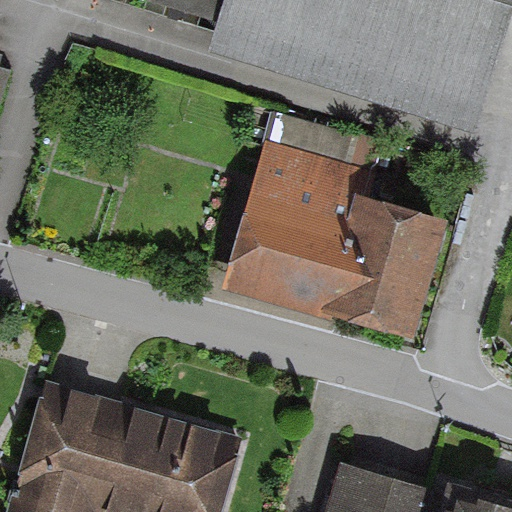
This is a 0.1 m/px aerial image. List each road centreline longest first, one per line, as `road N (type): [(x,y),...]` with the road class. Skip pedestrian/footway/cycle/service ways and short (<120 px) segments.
road 1 (residential): [(511,421),(0,279)]
road 2 (unknown): [(53,0),(502,151)]
road 3 (unknown): [(0,179),(53,0)]
